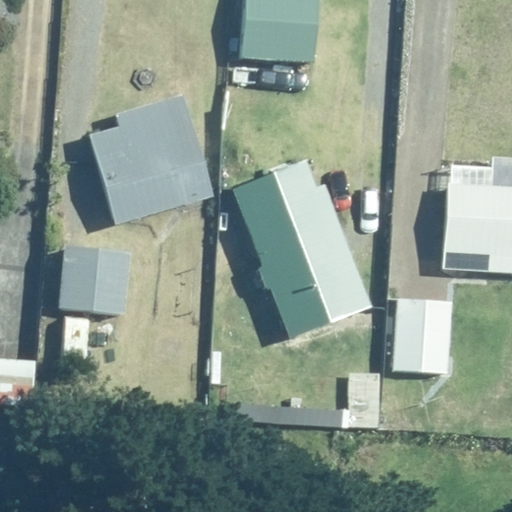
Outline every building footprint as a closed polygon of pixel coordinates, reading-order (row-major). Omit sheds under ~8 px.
[(315,0),(241,0),(238,59),(312,63),(315,0)] [(92,135),(117,221),(213,194),(184,94),(117,113),(121,127),(92,135)] [(449,181),(442,269),(511,274),(511,159),(495,158),(493,185),(449,181)] [(273,289),(290,336),(369,306),(324,187),(315,190),(305,162),(234,189),(262,264),(259,270),(265,287),(273,289)] [(125,253),(63,248),(59,307),(120,311),(125,253)] [(449,300),(396,297),(393,369),(445,372),(449,300)] [(35,360),(0,358),(0,405),(34,406),(35,360)] [(349,373),(347,426),(377,427),(379,374),(349,373)]
